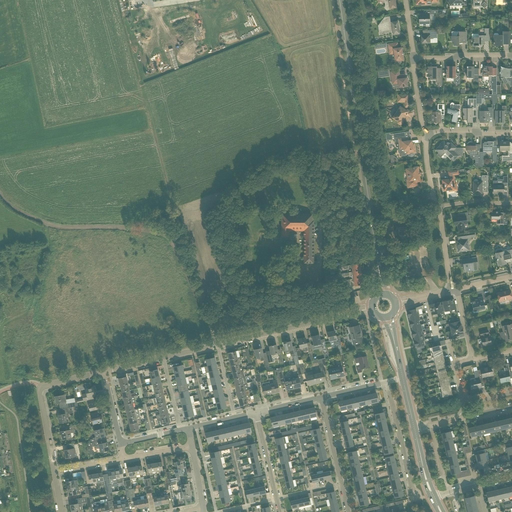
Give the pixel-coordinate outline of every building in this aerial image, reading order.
[(375,0),(383,0),(384,1),(385,2),(385,3),(385,4),(385,6),(385,7),(385,8),(387,10),(386,11),(387,11),(391,9),(390,9),(395,8),(394,0),(375,0)] [(473,0),(473,4),(473,7),(476,7),(477,6),(481,6),(483,7),(484,9),(487,5),(488,5),(488,0),(487,0),(473,0)] [(429,20),(429,15),(429,13),(420,14),(420,19),(419,19),(419,26),(426,26),(426,27),(429,27),(429,24),(430,24),(431,24),(431,23),(432,22),(431,22),(431,21),(431,20),(430,20),(429,20)] [(398,27),(398,23),(398,22),(393,22),(392,24),(391,23),(390,23),(389,17),(384,18),(378,26),(379,35),(382,35),(385,31),(389,30),(389,31),(392,33),(393,33),(393,34),(394,35),(399,34),(399,31),(400,31),(399,27),(398,27)] [(436,31),(423,31),(423,35),(421,35),(421,43),(430,43),(430,39),(433,39),(433,38),(436,38),(436,31)] [(466,32),(451,32),(451,42),(453,42),(453,46),(459,46),(459,43),(466,43),(466,38),(466,32)] [(502,35),(498,35),(498,34),(497,33),(494,33),(493,34),(493,35),(493,46),(502,46),(502,45),(509,45),(509,32),(502,32),(502,35)] [(485,45),(485,40),(485,36),(478,36),(478,38),(472,38),(472,42),(473,42),(473,46),(479,46),(479,45),(485,45)] [(392,44),(388,44),(389,52),(391,52),(391,53),(392,53),(393,54),(394,54),(395,62),(396,62),(396,63),(396,64),(397,64),(398,64),(399,64),(400,63),(400,62),(400,61),(403,60),(401,48),(393,49),(392,44)] [(441,86),(441,68),(436,68),(436,67),(427,67),(427,70),(427,71),(427,73),(430,73),(430,80),(436,80),(436,83),(438,83),(438,86),(441,86)] [(455,73),(455,68),(455,67),(446,67),(446,72),(446,78),(451,78),(451,79),(453,79),(453,83),(455,84),(459,84),(459,78),(459,73),(455,73)] [(478,83),(478,74),(478,69),(473,69),(473,67),(467,67),(467,69),(464,69),(464,73),(467,73),(467,79),(474,79),(474,83),(478,83)] [(496,85),(496,73),(496,68),(492,68),(492,67),(488,67),(483,67),(483,70),(482,70),(482,73),(481,73),(481,76),(482,76),(482,77),(482,80),(489,80),(489,81),(489,85),(490,85),(491,85),(491,89),(492,89),(492,92),(492,94),(496,95),(496,94),(496,85)] [(511,68),(510,69),(508,69),(506,69),(504,68),(502,68),(500,67),(501,67),(501,68),(500,69),(500,72),(499,73),(500,74),(500,77),(501,78),(500,78),(500,79),(505,77),(506,77),(510,87),(511,87),(511,68)] [(399,71),(394,72),(391,72),(392,80),(393,81),(398,80),(399,87),(400,87),(400,88),(401,89),(403,89),(403,88),(403,87),(407,86),(406,78),(405,78),(404,74),(399,75),(399,71)] [(408,105),(408,95),(403,95),(398,95),(398,102),(404,102),(404,104),(404,105),(407,107),(408,105)] [(484,101),(484,95),(476,95),(476,99),(476,105),(481,105),(481,101),(484,101)] [(500,95),(497,95),(492,95),(492,105),(497,105),(497,97),(500,97),(500,95)] [(476,112),(476,105),(476,99),(468,99),(468,102),(470,104),(470,108),(469,110),(468,110),(467,108),(463,109),(463,114),(463,119),(467,119),(467,123),(472,123),(472,119),(472,117),(476,117),(476,112)] [(460,105),(454,105),(454,104),(453,103),(452,103),(451,103),(450,103),(450,104),(450,105),(450,106),(450,108),(447,108),(447,114),(451,114),(453,116),(452,118),(451,119),(451,120),(451,121),(452,122),(455,122),(456,123),(457,120),(457,118),(460,118),(460,105)] [(431,112),(431,115),(430,116),(430,119),(431,120),(431,123),(434,123),(436,125),(437,123),(440,123),(440,115),(444,115),(444,104),(437,104),(437,109),(435,112),(431,112)] [(506,118),(506,113),(506,106),(502,106),(502,111),(495,111),(495,123),(504,123),(504,118),(506,118)] [(404,110),(402,108),(400,107),(397,112),(393,118),(397,121),(397,123),(399,125),(401,124),(403,122),(402,120),(404,118),(407,120),(412,113),(405,109),(404,110)] [(492,118),(492,113),(492,108),(488,108),(488,111),(480,111),(480,123),(482,123),(483,124),(484,124),(485,124),(486,123),(489,123),(489,118),(492,118)] [(416,153),(414,143),(412,144),(411,141),(408,141),(408,138),(405,138),(405,132),(400,133),(394,134),(394,140),(395,142),(399,142),(399,146),(400,150),(399,150),(400,156),(406,155),(408,154),(409,155),(409,156),(410,156),(411,156),(412,156),(413,156),(413,155),(414,155),(414,154),(414,153),(416,153)] [(453,151),(456,148),(451,143),(449,145),(447,145),(444,142),(443,143),(442,142),(439,145),(440,145),(435,150),(439,153),(437,155),(440,158),(442,156),(442,154),(441,153),(443,151),(453,161),(458,156),(453,151)] [(480,158),(480,152),(480,145),(475,145),(475,146),(474,146),(474,145),(474,144),(473,144),(473,143),(472,142),(471,142),(470,142),(469,142),(468,142),(468,143),(467,144),(467,145),(467,146),(466,146),(466,150),(467,150),(467,151),(467,152),(468,153),(469,154),(470,155),(470,156),(470,157),(471,158),(472,159),(473,160),(474,160),(475,160),(475,163),(474,163),(474,164),(474,165),(474,166),(475,166),(475,168),(480,168),(480,166),(480,158)] [(497,162),(497,152),(497,147),(493,147),(493,142),(487,142),(484,142),(484,143),(483,144),(483,156),(485,156),(486,155),(486,152),(487,151),(491,151),(491,152),(491,155),(492,156),(492,162),(497,162)] [(511,161),(511,143),(509,143),(509,142),(501,142),(501,143),(500,143),(500,148),(500,151),(508,151),(508,155),(507,155),(507,156),(502,156),(502,161),(511,161),(511,162),(511,161)] [(419,178),(418,171),(418,167),(414,168),(414,167),(413,167),(413,168),(406,169),(406,173),(408,173),(409,180),(409,184),(407,184),(408,188),(412,187),(417,186),(417,182),(420,182),(419,178)] [(455,183),(454,179),(453,175),(459,174),(458,171),(449,172),(449,175),(450,179),(442,180),(443,191),(449,190),(449,192),(454,191),(453,183),(455,183)] [(482,182),(478,182),(478,180),(477,179),(475,179),(474,180),(474,182),(473,182),(473,194),(482,194),(482,192),(488,192),(488,176),(482,176),(482,182)] [(507,190),(507,185),(507,182),(503,182),(503,185),(493,185),(493,189),(493,194),(504,194),(504,190),(507,190)] [(491,217),(491,220),(497,220),(497,224),(503,224),(504,225),(507,225),(507,224),(507,222),(507,217),(503,217),(503,215),(503,213),(500,213),(500,212),(491,212),(491,217)] [(470,216),(468,216),(467,213),(460,214),(460,217),(453,218),(454,226),(457,225),(458,230),(465,229),(464,224),(467,224),(466,222),(470,221),(470,216)] [(289,231),(304,231),(304,263),(313,263),(313,221),(312,221),(312,214),(282,214),(282,237),(289,237),(289,231)] [(398,228),(398,230),(399,236),(410,235),(408,227),(398,228)] [(424,247),(422,235),(415,236),(416,248),(424,247)] [(475,235),(462,236),(457,237),(458,241),(457,241),(458,252),(469,250),(468,243),(471,238),(475,238),(475,235)] [(511,260),(511,250),(507,251),(507,252),(503,253),(503,252),(495,254),(495,255),(494,256),(495,257),(495,258),(496,258),(497,261),(498,266),(506,264),(506,262),(511,260)] [(465,259),(460,260),(461,264),(463,264),(463,267),(464,272),(468,272),(468,273),(471,272),(471,271),(474,271),(473,266),(477,265),(477,264),(476,262),(477,262),(476,257),(465,259)] [(412,268),(414,268),(413,261),(405,262),(406,272),(412,272),(412,268)] [(360,271),(360,264),(351,265),(351,268),(352,268),(353,272),(360,271)] [(362,285),(361,278),(353,279),(353,282),(354,282),(355,286),(362,285)] [(501,292),(497,293),(498,298),(499,301),(499,302),(509,300),(511,299),(511,296),(511,295),(510,290),(506,291),(502,293),(501,292)] [(485,309),(483,302),(482,297),(478,298),(478,301),(472,302),(471,301),(472,307),(470,307),(472,314),(478,312),(478,310),(485,309)] [(452,301),(452,300),(447,301),(448,306),(449,305),(450,310),(456,309),(454,300),(452,301)] [(448,306),(447,301),(443,302),(443,303),(441,303),(443,312),(450,310),(449,305),(448,306)] [(407,311),(408,317),(409,317),(418,315),(419,315),(418,310),(421,309),(421,308),(420,306),(415,308),(415,309),(412,310),(407,311)] [(457,330),(457,329),(461,328),(461,324),(458,325),(458,322),(449,324),(451,332),(457,330)] [(503,332),(499,333),(501,342),(502,341),(504,341),(504,342),(506,342),(508,341),(510,341),(509,340),(511,339),(511,336),(511,331),(511,330),(511,324),(502,327),(503,332)] [(349,335),(349,337),(349,338),(350,339),(351,339),(352,339),(353,339),(354,344),(353,344),(355,351),(358,350),(356,344),(358,343),(363,342),(362,337),(361,337),(360,334),(360,332),(359,326),(353,327),(351,327),(349,328),(351,334),(349,334),(349,335)] [(463,336),(463,333),(461,328),(457,329),(457,330),(451,332),(453,339),(463,336)] [(490,337),(489,334),(488,334),(487,330),(480,332),(481,339),(478,340),(479,344),(482,343),(483,346),(491,344),(489,337),(490,337)] [(334,331),(327,333),(329,338),(329,341),(331,347),(337,345),(338,348),(341,347),(340,342),(339,337),(336,338),(334,331)] [(315,336),(312,337),(313,342),(314,345),(312,346),(313,350),(319,349),(322,348),(323,350),(327,349),(326,346),(325,341),(321,342),(321,340),(320,340),(318,334),(315,335),(315,336)] [(314,361),(311,349),(310,344),(307,345),(305,338),(298,340),(300,348),(304,347),(305,352),(308,351),(310,361),(314,361)] [(297,357),(296,350),(295,348),(292,349),(291,342),(286,343),(286,342),(283,343),(284,346),(285,352),(289,351),(290,355),(293,354),(294,356),(293,356),(295,365),(296,365),(299,364),(298,360),(297,357)] [(281,351),(280,352),(278,352),(276,345),(269,347),(272,359),(279,357),(280,363),(283,363),(281,351)] [(424,348),(424,345),(420,346),(420,347),(416,348),(417,353),(422,352),(421,349),(424,348)] [(270,371),(267,360),(266,355),(263,355),(261,348),(257,349),(254,350),(255,353),(256,359),(260,358),(261,361),(264,361),(267,372),(270,371)] [(228,353),(229,360),(237,358),(235,351),(228,353)] [(366,356),(362,357),(358,358),(360,365),(356,366),(358,373),(362,372),(361,369),(369,367),(366,356)] [(240,357),(237,358),(229,360),(231,367),(239,365),(241,364),(240,357)] [(206,360),(207,366),(216,364),(214,358),(206,360)] [(325,376),(323,366),(321,359),(318,360),(321,373),(313,375),(315,383),(323,381),(322,377),(325,376)] [(217,370),(216,364),(207,366),(209,372),(217,370)] [(173,367),(175,374),(183,372),(182,365),(173,367)] [(242,368),(239,368),(239,365),(231,367),(232,373),(240,371),(243,370),(242,368)] [(344,376),(343,372),(341,367),(335,368),(337,378),(344,376)] [(477,371),(479,379),(482,378),(482,377),(493,375),(491,369),(492,369),(492,368),(491,369),(491,367),(480,369),(480,370),(477,371)] [(511,378),(511,373),(511,371),(508,372),(507,367),(504,368),(505,374),(499,375),(501,383),(505,382),(505,381),(510,380),(510,379),(511,378)] [(337,378),(335,368),(328,370),(331,379),(337,378)] [(150,372),(151,378),(159,376),(158,370),(150,372)] [(219,377),(217,370),(209,372),(210,379),(219,377)] [(240,371),(232,373),(234,380),(242,378),(244,377),(244,374),(243,370),(240,371)] [(185,372),(183,372),(175,374),(176,380),(185,378),(186,377),(185,372)] [(298,379),(298,375),(297,375),(291,377),(293,388),(300,387),(298,379)] [(315,383),(313,375),(306,377),(308,385),(315,383)] [(152,378),(150,379),(152,385),(153,385),(161,383),(159,376),(152,378)] [(119,379),(120,386),(128,384),(126,377),(119,379)] [(220,383),(219,377),(210,379),(212,385),(220,383)] [(242,378),(234,380),(235,386),(243,384),(247,383),(246,381),(245,377),(244,377),(242,378)] [(293,388),(291,377),(287,377),(284,378),(285,382),(287,390),(293,388)] [(186,384),(185,378),(176,380),(178,386),(186,384)] [(484,385),(482,378),(479,379),(479,380),(470,382),(472,390),(481,387),(481,386),(484,385)] [(279,392),(278,387),(277,384),(276,380),(269,382),(272,394),(275,393),(279,392)] [(272,394),(269,382),(262,384),(263,387),(264,395),(268,394),(268,395),(272,394)] [(162,389),(161,383),(153,385),(155,391),(162,389)] [(222,389),(220,383),(212,385),(213,391),(222,389)] [(247,383),(235,386),(237,393),(249,390),(247,383)] [(129,390),(128,384),(120,386),(122,392),(129,390)] [(188,390),(186,384),(178,386),(179,392),(188,390)] [(86,390),(87,394),(82,396),(83,401),(94,399),(90,399),(90,397),(96,395),(94,388),(86,390)] [(164,396),(162,389),(155,391),(156,398),(164,396)] [(223,395),(222,389),(213,391),(215,397),(223,395)] [(134,393),(130,394),(129,390),(122,392),(123,399),(131,397),(134,396),(134,393)] [(189,397),(188,390),(179,392),(181,399),(189,397)] [(250,396),(249,390),(237,393),(238,399),(250,396)] [(376,393),(370,395),(372,403),(378,402),(376,393)] [(65,395),(55,397),(56,404),(59,403),(60,409),(72,407),(78,406),(77,402),(66,404),(66,402),(65,400),(65,399),(65,395)] [(225,401),(223,395),(215,397),(216,403),(225,401)] [(372,403),(370,395),(364,396),(366,405),(372,403)] [(131,397),(123,399),(125,405),(133,403),(136,403),(134,396),(131,397)] [(165,403),(164,396),(156,398),(153,399),(154,405),(158,404),(165,403)] [(251,399),(250,396),(238,399),(240,406),(243,405),(243,408),(249,407),(248,404),(247,400),(251,399)] [(366,405),(364,396),(357,398),(359,406),(366,405)] [(191,403),(189,397),(181,399),(182,405),(191,403)] [(359,406),(357,398),(351,399),(353,408),(359,406)] [(94,399),(89,400),(87,401),(90,411),(99,409),(98,403),(95,404),(94,399)] [(353,408),(351,399),(345,401),(347,409),(353,408)] [(226,408),(225,401),(216,403),(218,410),(226,408)] [(347,409),(345,401),(339,402),(340,411),(347,409)] [(134,410),(133,403),(125,405),(126,412),(134,410)] [(167,409),(165,403),(158,404),(159,411),(167,409)] [(192,409),(191,403),(182,405),(184,411),(192,409)] [(72,413),(72,407),(60,409),(61,415),(58,415),(60,423),(66,422),(66,418),(68,418),(69,416),(69,414),(72,413)] [(192,409),(184,411),(185,417),(197,415),(195,408),(192,409)] [(314,408),(308,409),(310,418),(316,416),(314,408)] [(134,410),(126,412),(128,418),(139,415),(138,409),(134,410)] [(168,416),(167,409),(159,411),(160,414),(156,415),(157,418),(168,416)] [(310,418),(308,409),(302,411),(304,419),(310,418)] [(304,419),(302,411),(296,412),(298,421),(304,419)] [(98,412),(93,413),(90,414),(93,424),(102,422),(101,416),(99,416),(98,412)] [(296,412),(289,414),(291,422),(292,424),(298,423),(298,421),(296,412)] [(388,431),(386,431),(384,419),(385,419),(383,412),(375,414),(384,454),(393,452),(391,446),(390,446),(387,434),(388,434),(388,431)] [(291,422),(289,414),(283,415),(285,424),(291,422)] [(139,415),(128,418),(129,425),(137,423),(141,422),(141,421),(139,415)] [(285,424),(283,415),(277,417),(279,425),(285,424)] [(170,422),(168,416),(157,418),(158,421),(160,420),(161,424),(170,422)] [(279,425),(277,417),(271,418),(273,427),(279,425)] [(471,437),(511,427),(511,426),(511,419),(497,423),(497,422),(494,422),(494,424),(482,427),(475,428),(475,427),(469,428),(471,437)] [(139,430),(137,423),(129,425),(131,431),(139,430)] [(249,423),(243,425),(245,433),(251,432),(249,423)] [(74,425),(72,426),(67,427),(67,431),(61,432),(63,440),(71,438),(74,438),(73,433),(75,433),(74,425)] [(245,433),(243,425),(237,426),(239,435),(245,433)] [(239,435),(237,426),(230,428),(232,436),(239,435)] [(232,436),(230,428),(224,429),(226,437),(232,436)] [(321,435),(319,428),(310,431),(312,437),(314,436),(321,435)] [(104,429),(99,430),(94,431),(96,438),(93,439),(94,442),(100,441),(100,437),(105,436),(104,429)] [(226,437),(224,429),(218,431),(220,439),(226,437)] [(220,439),(218,431),(212,432),(214,440),(220,439)] [(214,440),(212,432),(205,433),(207,442),(214,440)] [(460,472),(455,452),(450,432),(442,434),(443,440),(444,440),(447,452),(446,452),(447,455),(448,455),(451,467),(450,467),(451,474),(455,473),(458,472),(460,472)] [(285,437),(282,437),(275,439),(277,445),(283,444),(286,443),(285,437)] [(100,441),(94,442),(87,444),(88,450),(92,449),(92,447),(94,446),(95,449),(99,448),(100,452),(109,450),(107,443),(101,444),(100,441)] [(74,444),(72,444),(67,445),(68,450),(65,450),(66,458),(73,457),(73,452),(75,452),(74,444)] [(213,453),(210,454),(212,460),(220,458),(222,457),(221,451),(218,452),(215,452),(213,453)] [(368,504),(362,477),(356,451),(348,453),(349,459),(350,459),(355,477),(353,478),(354,481),(355,481),(360,499),(359,499),(360,506),(368,504)] [(484,453),(480,454),(475,455),(477,462),(486,460),(484,453)] [(389,457),(385,457),(387,464),(388,470),(390,477),(392,485),(388,486),(390,492),(393,491),(394,498),(398,497),(403,496),(401,489),(400,490),(399,483),(397,477),(399,477),(398,474),(397,474),(395,468),(394,462),(395,462),(393,455),(389,457)] [(221,464),(220,458),(212,460),(213,466),(221,464)] [(487,467),(486,460),(477,462),(479,469),(487,467)] [(173,463),(174,466),(177,465),(178,469),(185,467),(184,461),(173,463)] [(163,473),(162,467),(161,462),(154,464),(156,471),(159,470),(160,474),(163,473)] [(223,470),(221,464),(213,466),(214,472),(223,470)] [(143,477),(142,471),(141,466),(135,467),(136,475),(140,474),(140,477),(143,477)] [(136,475),(135,467),(128,468),(130,480),(137,479),(136,475)] [(187,474),(185,467),(178,469),(178,473),(175,473),(176,478),(180,477),(180,475),(187,474)] [(487,467),(479,469),(479,471),(480,473),(480,476),(488,474),(489,474),(488,469),(487,467)] [(113,470),(108,470),(108,472),(109,477),(110,483),(113,482),(113,484),(117,483),(116,478),(115,471),(113,471),(113,470)] [(122,470),(115,471),(116,478),(117,483),(123,482),(122,481),(124,480),(123,474),(122,470)] [(224,477),(223,470),(214,472),(216,479),(224,477)] [(104,484),(103,478),(102,473),(95,474),(97,482),(100,481),(101,485),(104,484)] [(95,474),(89,475),(89,480),(91,486),(94,486),(93,483),(97,483),(97,482),(95,474)] [(226,483),(224,477),(216,479),(217,485),(226,483)] [(78,487),(78,483),(77,480),(66,482),(67,489),(75,487),(78,487)] [(227,489),(226,483),(217,485),(219,491),(227,489)] [(188,484),(184,485),(177,486),(178,489),(181,488),(182,492),(190,491),(188,484)] [(80,493),(79,491),(78,487),(75,487),(67,489),(69,495),(80,493)] [(509,497),(507,488),(500,490),(502,498),(509,497)] [(133,489),(132,489),(129,490),(130,497),(131,502),(134,502),(135,509),(142,508),(141,500),(140,497),(135,498),(133,489)] [(229,495),(227,489),(219,491),(220,497),(229,495)] [(329,497),(327,497),(327,498),(328,500),(329,499),(336,498),(334,492),(333,489),(327,490),(328,493),(329,497)] [(502,498),(500,490),(493,491),(495,500),(502,498)] [(182,492),(179,493),(180,499),(185,498),(186,501),(191,500),(190,497),(191,497),(191,495),(190,491),(182,492)] [(495,500),(493,491),(486,493),(488,502),(495,500)] [(168,503),(167,498),(167,495),(166,492),(163,493),(164,496),(160,497),(162,504),(168,503)] [(107,503),(101,504),(102,511),(108,511),(109,511),(108,506),(111,506),(109,493),(106,494),(107,499),(107,503)] [(117,501),(114,501),(113,499),(113,500),(112,493),(109,493),(111,506),(114,505),(115,511),(122,511),(121,504),(117,504),(117,501)] [(162,504),(160,497),(157,497),(156,494),(153,494),(154,498),(155,505),(155,507),(162,506),(162,504)] [(230,502),(229,497),(229,495),(220,497),(222,504),(230,502)] [(477,511),(477,507),(474,496),(465,498),(466,502),(467,502),(468,507),(467,507),(467,510),(469,510),(469,511),(477,511)] [(313,504),(311,498),(309,498),(303,499),(305,508),(311,506),(311,505),(313,504)] [(129,510),(128,505),(128,503),(127,503),(127,499),(120,500),(121,504),(122,511),(125,511),(129,511),(129,510)] [(305,508),(303,499),(297,500),(298,507),(299,509),(305,508)] [(83,510),(82,507),(81,503),(75,504),(70,505),(72,511),(79,511),(83,510)]
